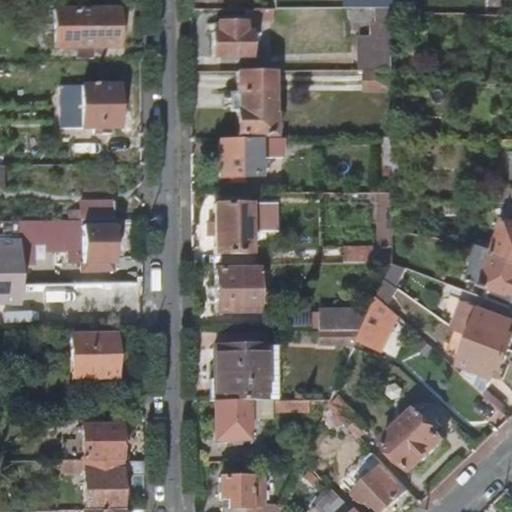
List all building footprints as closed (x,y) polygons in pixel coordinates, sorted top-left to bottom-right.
[(350,0),(350,10),(384,10),(385,10),(399,10),(398,0),(350,0)] [(119,48),(119,9),(55,9),(55,48),(77,48),(95,48),(119,48)] [(398,16),(399,10),(385,10),(385,25),(380,25),(380,38),(366,38),(366,72),(371,73),(371,75),(398,75),(398,28),(398,16)] [(245,26),(220,25),(220,33),(213,33),(213,58),(266,59),(267,52),(252,52),(252,34),(245,34),(245,26)] [(96,59),(95,48),(77,48),(77,59),(96,59)] [(272,72),(236,71),(235,136),(271,136),(272,72)] [(371,93),(398,93),(398,77),(398,75),(371,75),(371,93)] [(119,85),(82,84),(82,127),(120,127),(119,85)] [(282,160),(282,140),(218,140),(217,177),(254,177),(255,160),(282,160)] [(388,171),(391,171),(397,171),(397,141),(388,141),(388,171)] [(407,172),(408,141),(397,141),(397,171),(407,172)] [(511,193),(496,194),(496,204),(511,204),(511,193)] [(70,211),(70,222),(82,221),(115,221),(115,203),(82,203),(83,211),(70,211)] [(248,206),(215,206),(215,255),(248,254),(248,206)] [(511,206),(497,248),(511,253),(511,206)] [(69,243),(68,243),(56,243),(56,250),(69,250),(69,263),(82,263),(82,270),(115,269),(115,265),(114,227),(82,227),(82,221),(68,222),(69,243)] [(68,222),(21,222),(21,243),(21,250),(21,265),(35,265),(34,243),(45,243),(49,243),(56,243),(68,243),(68,222)] [(21,250),(21,242),(0,242),(0,306),(22,306),(21,285),(21,265),(21,250)] [(491,285),(486,298),(511,306),(511,253),(497,248),(481,242),(474,261),(477,262),(471,278),(491,285)] [(344,250),(344,267),(395,267),(396,267),(396,250),(344,250)] [(256,271),(215,271),(215,313),(256,313),(256,271)] [(371,352),(390,312),(378,302),(363,334),(358,346),(371,352)] [(472,336),(507,348),(511,333),(511,331),(508,329),(511,318),(482,308),(464,302),(454,330),(472,336)] [(357,328),(357,306),(319,306),(319,328),(357,328)] [(264,333),(287,333),(288,321),(264,321),(264,333)] [(116,334),(73,335),(73,378),(117,378),(116,334)] [(320,347),(357,348),(358,346),(363,334),(320,334),(320,347)] [(500,369),(507,348),(472,336),(462,366),(491,377),(494,367),(500,369)] [(245,402),(263,403),(264,349),(214,349),(214,402),(245,402)] [(401,395),(385,380),(362,402),(377,418),(401,395)] [(245,439),(245,413),(245,402),(214,402),(212,402),(211,438),(245,439)] [(245,413),(286,414),(286,403),(263,403),(245,402),(245,413)] [(286,403),(286,414),(307,414),(307,403),(286,403)] [(337,420),(356,439),(367,428),(348,409),(337,420)] [(423,419),(416,412),(383,444),(411,473),(445,440),(432,428),(440,420),(431,411),(423,419)] [(82,426),(82,462),(87,462),(124,462),(124,426),(82,426)] [(278,448),(278,464),(303,464),(310,448),(278,448)] [(63,476),(87,476),(87,462),(82,462),(63,463),(63,476)] [(87,462),(87,476),(87,511),(124,510),(124,476),(145,476),(145,462),(124,462),(87,462)] [(382,511),(387,511),(408,491),(384,467),(353,498),(365,511),(373,503),(382,511)] [(246,478),(219,478),(219,498),(227,498),(227,511),(247,511),(247,507),(262,507),(262,481),(246,481),(246,478)] [(313,511),(330,511),(340,502),(331,492),(312,511),(313,511)]
